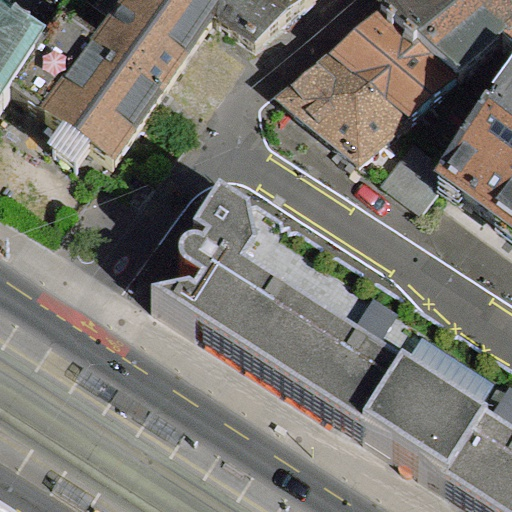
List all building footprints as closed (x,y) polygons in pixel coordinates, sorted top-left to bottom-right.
[(67,28),(51,51),(14,100),(112,171),(216,29),(211,26),(216,19),(190,0),(141,0),(102,54),(67,28)] [(315,8),(304,0),(190,0),(216,19),(211,26),(216,29),(258,57),(315,8)] [(304,0),(315,8),(325,0),(304,0)] [(511,0),(419,0),(383,29),(459,89),(502,53),(511,61),(511,0)] [(0,120),(14,100),(43,51),(0,23),(0,120)] [(363,93),(411,130),(459,89),(383,29),(334,69),(363,93)] [(344,117),(363,93),(334,69),(309,91),(344,117)] [(459,89),(411,130),(443,158),(458,170),(496,119),(459,89)] [(344,117),(309,91),(285,111),(324,142),(344,117)] [(362,172),(411,130),(363,93),(344,117),(324,142),(362,172)] [(511,97),(496,119),(458,170),(441,192),(511,243),(511,97)] [(441,192),(458,170),(443,158),(436,167),(416,152),(385,191),(420,219),(441,192)] [(192,308),(153,318),(453,511),(511,511),(511,400),(221,212),(196,252),(208,260),(204,265),(193,263),(183,270),(181,281),(185,291),(203,302),(196,312),(192,308)]
